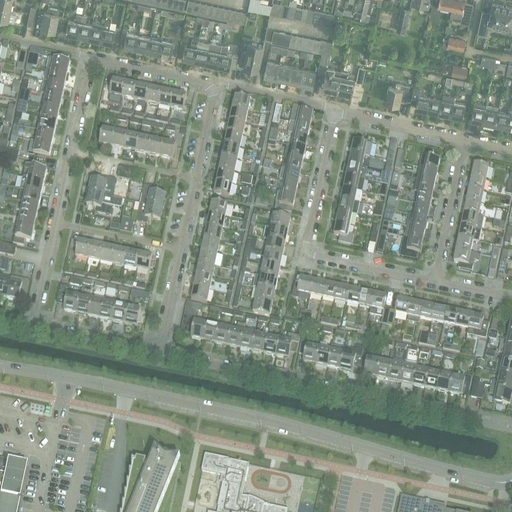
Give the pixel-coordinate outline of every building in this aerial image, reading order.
[(0,0),(0,7),(12,9),(13,0),(0,0)] [(183,0),(161,0),(160,7),(184,12),(186,1),(183,0)] [(269,13),(270,13),(271,7),(270,7),(269,7),(270,5),(268,5),(260,3),(261,0),(260,0),(250,0),(250,3),(252,4),(251,9),(269,12),(269,13)] [(364,0),(364,7),(362,14),(361,19),(361,21),(369,23),(370,16),(367,15),(370,0),(364,0)] [(452,11),(454,0),(439,0),(438,7),(432,6),(429,20),(436,22),(436,21),(438,21),(440,11),(439,11),(440,9),(452,11)] [(454,0),(452,11),(451,15),(462,17),(461,23),(469,24),(473,6),(465,4),(465,0),(454,0)] [(186,13),(192,14),(194,2),(188,1),(186,13)] [(194,2),(192,14),(198,15),(200,4),(194,2)] [(271,7),(270,13),(271,14),(271,15),(277,16),(279,4),(278,4),(273,3),(272,7),(271,7)] [(200,4),(198,15),(204,17),(206,5),(200,4)] [(279,4),(277,16),(283,18),(285,5),(279,4)] [(483,12),(478,34),(487,35),(489,25),(495,27),(495,29),(501,30),(502,28),(511,29),(511,8),(493,4),(491,13),(483,12)] [(206,5),(204,17),(209,18),(212,6),(206,5)] [(285,5),(283,18),(288,19),(291,7),(285,5)] [(212,6),(209,18),(216,19),(218,7),(212,6)] [(11,15),(12,9),(0,7),(0,20),(9,23),(9,22),(15,24),(17,16),(11,15)] [(218,7),(216,19),(222,20),(224,9),(218,7)] [(291,7),(288,19),(294,20),(297,8),(291,7)] [(59,15),(59,13),(60,10),(48,8),(47,13),(44,12),(41,30),(55,33),(59,15)] [(297,8),(294,20),(300,21),(303,9),(297,8)] [(405,34),(410,10),(401,8),(396,32),(405,34)] [(224,9),(222,20),(227,22),(230,10),(224,9)] [(303,9),(300,21),(306,22),(309,10),(303,9)] [(230,10),(227,22),(233,23),(236,11),(230,10)] [(309,10),(306,22),(312,24),(315,12),(309,10)] [(241,12),(239,24),(245,25),(248,14),(241,12)] [(315,12),(312,24),(318,25),(320,13),(315,12)] [(27,27),(33,28),(36,14),(30,13),(27,27)] [(320,13),(318,25),(324,26),(327,14),(320,13)] [(327,14),(324,26),(330,27),(332,15),(327,14)] [(65,35),(77,37),(81,16),(76,15),(75,22),(68,20),(65,35)] [(332,15),(330,27),(336,28),(338,16),(334,15),(332,15)] [(81,16),(77,37),(89,40),(92,25),(86,24),(87,17),(81,16)] [(0,20),(0,29),(7,31),(8,23),(0,20)] [(92,25),(89,40),(101,42),(104,25),(100,24),(100,22),(94,21),(93,26),(92,25)] [(104,25),(101,42),(113,45),(114,42),(118,43),(121,28),(116,27),(115,30),(109,29),(110,26),(111,26),(111,22),(105,21),(105,25),(104,25)] [(123,28),(120,43),(124,44),(124,47),(136,50),(139,35),(127,33),(128,29),(123,28)] [(274,31),(271,44),(277,45),(280,33),(274,31)] [(280,33),(277,45),(283,46),(285,34),(280,33)] [(285,34),(283,46),(289,47),(291,35),(285,34)] [(139,35),(136,50),(148,52),(151,38),(139,35)] [(291,35),(289,47),(294,49),(297,36),(291,35)] [(151,38),(148,52),(160,55),(163,40),(162,40),(163,37),(157,36),(156,39),(151,38)] [(297,36),(294,49),(301,50),(303,38),(297,36)] [(466,41),(449,38),(449,41),(444,40),(443,47),(464,51),(466,41)] [(309,39),(307,51),(312,52),(315,40),(309,39)] [(163,40),(160,55),(171,57),(173,49),(177,50),(179,44),(163,40)] [(194,62),(197,48),(198,41),(192,40),(190,46),(181,44),(178,57),(182,58),(182,59),(194,62)] [(315,40),(312,52),(318,54),(321,41),(315,40)] [(321,41),(318,54),(322,54),(324,55),(327,43),(321,41)] [(209,50),(206,64),(218,67),(222,46),(210,43),(209,50)] [(239,66),(258,71),(263,46),(249,43),(247,53),(242,52),(239,66)] [(327,43),(324,55),(330,56),(332,44),(327,43)] [(222,46),(218,67),(235,71),(238,56),(227,54),(228,47),(222,46)] [(271,52),(282,54),(283,48),(272,46),(271,52)] [(197,48),(194,62),(206,64),(209,50),(197,48)] [(30,50),(29,55),(36,56),(39,57),(42,58),(44,51),(38,50),(32,49),(30,50)] [(20,53),(18,65),(24,66),(26,54),(20,53)] [(323,90),(337,93),(342,72),(328,69),(331,56),(330,56),(324,55),(322,54),(318,75),(324,76),(324,75),(326,75),(323,90)] [(27,67),(34,68),(37,69),(39,57),(36,56),(29,55),(27,67)] [(494,69),(496,62),(496,60),(482,57),(481,66),(489,67),(494,69)] [(49,59),(46,71),(67,75),(70,63),(54,60),(49,59)] [(380,60),(378,66),(386,68),(387,62),(380,60)] [(267,62),(264,77),(276,80),(279,65),(267,62)] [(505,75),(507,65),(496,62),(494,69),(494,73),(505,75)] [(279,65),(276,80),(288,82),(291,67),(279,65)] [(452,76),(466,79),(468,69),(454,66),(452,76)] [(291,67),(288,82),(300,85),(303,70),(291,67)] [(362,84),(366,69),(363,68),(363,67),(360,67),(359,68),(356,83),(362,84)] [(303,70),(300,85),(313,87),(316,73),(303,70)] [(46,71),(44,82),(65,87),(67,75),(46,71)] [(342,72),(337,93),(351,96),(355,76),(350,75),(350,74),(342,72)] [(474,83),(458,80),(457,85),(466,87),(465,93),(471,94),(474,83)] [(110,97),(122,100),(125,84),(113,81),(110,97)] [(41,95),(46,96),(62,99),(65,87),(44,82),(41,95)] [(125,84),(122,100),(134,102),(138,87),(125,84)] [(395,88),(389,87),(385,103),(400,106),(401,101),(407,102),(410,87),(396,84),(395,88)] [(138,87),(134,102),(146,105),(147,104),(150,89),(138,87)] [(147,104),(146,105),(159,107),(159,106),(162,92),(150,89),(147,104)] [(416,109),(428,112),(431,97),(419,95),(420,91),(414,90),(411,103),(417,104),(416,109)] [(159,106),(159,107),(171,110),(174,94),(162,92),(159,106)] [(174,94),(171,110),(183,113),(187,97),(174,94)] [(442,100),(439,114),(451,116),(454,102),(455,97),(443,95),(442,100)] [(46,96),(44,107),(60,111),(62,99),(46,96)] [(431,97),(428,112),(439,114),(442,100),(431,97)] [(235,98),(232,111),(248,114),(250,102),(235,98)] [(454,102),(451,116),(463,119),(466,105),(454,102)] [(471,121),(483,123),(487,105),(475,103),(471,121)] [(487,105),(483,123),(495,126),(498,112),(499,108),(487,105)] [(44,107),(41,119),(57,122),(60,111),(44,107)] [(277,107),(274,119),(280,120),(282,108),(277,107)] [(292,117),(291,122),(311,127),(313,115),(308,114),(300,112),(301,109),(294,108),(292,117)] [(5,124),(11,125),(12,125),(14,113),(8,111),(5,124)] [(232,111),(230,123),(245,126),(248,114),(232,111)] [(498,112),(495,126),(507,128),(510,114),(498,112)] [(41,119),(39,131),(55,135),(57,122),(41,119)] [(296,130),(295,135),(308,138),(311,127),(291,122),(289,128),(296,130)] [(230,123),(227,135),(243,138),(245,126),(230,123)] [(100,146),(112,148),(115,133),(103,130),(100,146)] [(39,131),(36,143),(52,146),(55,135),(39,131)] [(115,133),(112,148),(124,151),(128,136),(115,133)] [(271,134),(269,142),(276,144),(278,136),(271,134)] [(0,140),(0,154),(6,156),(8,150),(7,150),(8,142),(9,137),(3,135),(2,141),(0,140)] [(227,135),(224,147),(240,150),(243,138),(227,135)] [(295,135),(292,147),(306,150),(308,138),(295,135)] [(128,136),(124,151),(136,154),(140,138),(128,136)] [(140,138),(136,154),(149,156),(152,141),(140,138)] [(152,141),(149,156),(161,159),(164,143),(152,141)] [(392,141),(387,162),(393,163),(398,143),(392,141)] [(352,154),(365,157),(370,158),(372,146),(354,142),(352,154)] [(49,159),(52,146),(36,143),(33,155),(49,159)] [(164,143),(161,159),(173,161),(176,146),(164,143)] [(224,147),(222,159),(237,162),(240,150),(224,147)] [(292,147),(290,159),(303,162),(306,150),(292,147)] [(8,150),(6,156),(7,156),(18,158),(19,153),(8,150)] [(399,152),(396,164),(402,165),(405,153),(399,152)] [(352,154),(349,166),(363,169),(365,157),(352,154)] [(6,156),(5,162),(16,165),(18,158),(7,156),(6,156)] [(422,158),(419,169),(438,173),(440,161),(426,158),(426,159),(422,158)] [(222,159),(219,172),(235,175),(237,162),(222,159)] [(290,159),(287,170),(301,173),(303,162),(290,159)] [(349,166),(347,178),(360,180),(365,181),(367,170),(363,169),(349,166)] [(475,166),(472,179),(487,182),(489,169),(475,166)] [(26,167),(23,178),(44,183),(47,171),(26,167)] [(120,169),(118,179),(130,181),(132,172),(120,169)] [(419,169),(417,179),(417,180),(435,184),(438,173),(419,169)] [(280,181),(285,182),(298,185),(301,173),(287,170),(287,171),(282,170),(280,181)] [(219,172),(217,183),(232,187),(235,175),(219,172)] [(393,176),(391,187),(399,189),(400,181),(401,177),(393,176)] [(23,178),(21,190),(42,195),(44,183),(23,178)] [(347,178),(344,189),(358,192),(362,193),(365,181),(360,180),(347,178)] [(92,181),(89,194),(105,197),(106,190),(115,192),(117,181),(104,179),(103,184),(92,181)] [(472,179),(469,190),(484,194),(487,182),(472,179)] [(414,192),(419,193),(433,196),(435,184),(417,180),(414,192)] [(285,182),(282,193),(296,196),(298,185),(285,182)] [(229,199),(232,187),(217,183),(214,196),(229,199)] [(378,197),(386,198),(388,186),(381,185),(378,197)] [(144,187),(140,205),(163,210),(166,197),(154,194),(155,189),(144,187)] [(344,189),(342,201),(360,205),(362,193),(358,192),(344,189)] [(18,203),(23,204),(39,207),(42,195),(21,190),(18,203)] [(469,190),(467,203),(482,206),(484,194),(469,190)] [(278,193),(275,211),(292,215),(296,196),(282,193),(278,193)] [(419,193),(416,205),(430,208),(433,196),(419,193)] [(103,205),(105,197),(89,194),(86,206),(98,209),(97,214),(111,217),(113,207),(103,205)] [(255,206),(267,209),(268,203),(256,200),(255,206)] [(342,201),(339,213),(353,215),(358,217),(360,205),(342,201)] [(467,203),(464,215),(479,218),(482,206),(467,203)] [(23,204),(20,215),(37,219),(39,207),(23,204)] [(212,204),(210,216),(225,219),(228,207),(212,204)] [(161,223),(163,210),(140,205),(137,223),(147,225),(148,220),(161,223)] [(416,205),(414,216),(428,219),(430,208),(416,205)] [(374,217),(381,218),(382,214),(383,209),(376,208),(375,213),(374,217)] [(339,213),(337,224),(350,227),(353,215),(339,213)] [(501,222),(501,223),(506,224),(508,215),(499,213),(497,221),(501,222)] [(20,215),(18,227),(34,230),(37,219),(20,215)] [(407,227),(425,231),(428,219),(414,216),(409,215),(407,227)] [(464,215),(462,227),(476,230),(482,231),(485,219),(479,218),(464,215)] [(210,216),(207,228),(222,231),(225,219),(210,216)] [(274,217),(271,229),(288,232),(291,220),(274,217)] [(120,232),(131,235),(134,223),(122,220),(120,232)] [(348,236),(350,227),(337,224),(334,236),(340,237),(339,244),(352,246),(354,237),(348,236)] [(31,243),(34,230),(18,227),(15,239),(14,239),(13,245),(24,247),(25,241),(31,243)] [(459,239),(474,242),(480,243),(482,231),(476,230),(462,227),(459,239)] [(207,228),(205,240),(220,243),(222,231),(207,228)] [(264,240),(269,241),(286,244),(288,232),(271,229),(266,228),(264,240)] [(382,228),(381,234),(387,235),(394,237),(395,233),(388,232),(388,230),(382,228)] [(412,228),(409,240),(423,243),(425,231),(412,228)] [(370,244),(376,245),(378,233),(373,232),(370,244)] [(377,254),(382,256),(387,235),(381,234),(377,254)] [(404,238),(400,257),(417,260),(418,254),(420,255),(423,243),(409,240),(404,238)] [(459,239),(457,251),(471,254),(474,242),(459,239)] [(205,240),(202,252),(206,253),(217,255),(220,243),(205,240)] [(269,241),(266,253),(283,257),(286,244),(269,241)] [(76,258),(88,261),(91,245),(79,242),(76,258)] [(91,245),(88,261),(100,263),(103,248),(91,245)] [(0,255),(14,258),(16,249),(0,246),(0,255)] [(103,248),(100,263),(112,266),(115,250),(103,248)] [(115,250),(112,266),(124,268),(128,253),(115,250)] [(481,256),(471,254),(457,251),(454,264),(469,267),(469,266),(474,267),(475,263),(479,264),(481,256)] [(202,252),(199,264),(207,266),(215,267),(217,255),(206,253),(202,252)] [(128,253),(124,268),(137,271),(140,255),(128,253)] [(266,253),(264,265),(280,269),(283,257),(266,253)] [(140,255),(137,271),(149,273),(152,258),(140,255)] [(490,271),(496,272),(499,258),(493,256),(490,271)] [(502,258),(499,273),(505,274),(508,260),(502,258)] [(2,265),(1,272),(7,273),(9,262),(3,260),(2,265)] [(199,264),(197,277),(212,280),(215,267),(207,266),(199,264)] [(264,265),(261,277),(278,281),(280,269),(264,265)] [(0,298),(8,300),(11,279),(0,276),(0,298)] [(197,277),(194,289),(209,292),(212,280),(197,277)] [(258,290),(275,293),(278,281),(261,277),(258,290)] [(11,279),(8,300),(19,303),(20,297),(26,298),(30,282),(12,278),(11,279)] [(82,288),(83,285),(84,281),(71,278),(70,285),(82,288)] [(299,295),(310,297),(313,282),(301,280),(300,286),(295,285),(292,299),(298,300),(299,295)] [(313,282),(310,297),(322,300),(325,285),(313,282)] [(325,285),(322,300),(334,302),(337,287),(325,285)] [(337,287),(334,302),(346,305),(350,290),(337,287)] [(61,288),(57,305),(65,307),(64,313),(77,315),(80,298),(68,295),(69,290),(61,288)] [(194,289),(191,302),(207,305),(209,292),(194,289)] [(258,290),(256,302),(273,305),(275,293),(258,290)] [(350,290),(346,305),(359,307),(362,293),(350,290)] [(149,301),(150,295),(132,291),(130,298),(143,301),(143,300),(146,300),(149,301)] [(362,293),(359,307),(371,310),(374,295),(362,293)] [(381,325),(387,326),(390,312),(384,310),(387,298),(374,295),(371,310),(369,316),(382,319),(381,325)] [(80,298),(77,315),(89,318),(93,300),(80,298)] [(93,300),(89,318),(101,320),(105,303),(93,300)] [(390,312),(387,326),(393,328),(395,315),(408,318),(411,303),(398,300),(396,313),(390,312)] [(256,302),(253,315),(270,318),(273,305),(256,302)] [(105,303),(101,320),(113,323),(117,305),(105,303)] [(411,303),(408,318),(407,322),(419,325),(420,321),(423,306),(411,303)] [(117,305),(113,323),(125,326),(129,309),(129,308),(129,305),(124,304),(123,307),(117,305)] [(187,304),(186,309),(197,312),(201,313),(203,307),(187,304)] [(423,306),(420,321),(432,323),(435,308),(423,306)] [(129,309),(125,326),(138,328),(141,311),(129,308),(129,309)] [(435,308),(432,323),(444,326),(447,311),(435,308)] [(186,309),(184,315),(196,318),(197,312),(186,309)] [(447,311),(444,326),(456,328),(459,314),(447,311)] [(459,314),(456,328),(469,331),(472,316),(459,314)] [(184,315),(183,321),(195,324),(195,322),(196,318),(184,315)] [(472,316),(469,331),(481,334),(484,319),(472,316)] [(493,319),(491,332),(497,333),(499,321),(493,319)] [(183,321),(182,327),(194,329),(195,324),(183,321)] [(192,335),(191,340),(204,342),(208,325),(195,322),(195,324),(194,329),(192,335)] [(208,325),(204,342),(216,345),(220,328),(208,325)] [(232,330),(228,348),(240,350),(244,333),(245,327),(238,325),(237,331),(232,330)] [(182,327),(181,333),(192,335),(194,329),(182,327)] [(220,328),(216,345),(228,348),(232,330),(220,328)] [(491,332),(489,339),(496,341),(497,334),(496,333),(497,333),(491,332)] [(244,333),(240,350),(252,353),(256,335),(244,333)] [(256,335),(252,353),(265,355),(268,338),(256,335)] [(280,340),(276,358),(289,360),(290,354),(296,355),(300,338),(288,335),(287,342),(280,340)] [(504,355),(504,356),(511,357),(511,336),(509,336),(507,343),(501,342),(499,354),(504,355)] [(268,338),(265,355),(276,358),(280,340),(268,338)] [(302,342),(299,356),(305,357),(303,364),(315,366),(319,349),(308,346),(308,343),(302,342)] [(479,343),(476,357),(482,359),(485,344),(479,343)] [(320,344),(319,349),(315,366),(328,369),(331,351),(327,350),(327,347),(326,345),(320,344)] [(331,351),(328,369),(341,372),(344,354),(345,350),(332,347),(331,351)] [(344,354),(341,372),(352,374),(354,367),(360,369),(364,350),(357,349),(356,356),(344,354)] [(364,350),(360,369),(365,370),(364,376),(377,379),(380,362),(369,359),(370,351),(364,350)] [(511,357),(504,356),(500,375),(511,377),(511,357)] [(380,362),(377,379),(389,382),(392,364),(380,362)] [(404,367),(401,384),(413,387),(417,369),(418,365),(405,362),(404,367)] [(392,364),(389,382),(401,384),(404,367),(392,364)] [(417,369),(413,387),(425,390),(429,372),(417,369)] [(429,372),(425,390),(437,392),(441,375),(429,372)] [(441,375),(437,392),(449,395),(453,377),(441,375)] [(497,389),(511,392),(511,377),(500,375),(498,383),(492,382),(491,388),(497,389)] [(453,377),(449,395),(462,397),(463,390),(469,392),(472,378),(465,377),(465,380),(453,377)] [(475,380),(471,399),(476,400),(479,386),(480,381),(475,380)] [(479,386),(476,400),(482,401),(485,387),(479,386)] [(510,407),(511,395),(511,392),(497,389),(494,404),(510,407)] [(485,404),(483,412),(494,414),(495,406),(485,404)] [(171,511),(181,466),(178,466),(180,460),(170,459),(169,458),(169,457),(168,456),(167,456),(166,456),(165,456),(164,457),(156,450),(149,466),(146,466),(146,462),(137,460),(136,462),(125,511),(171,511)] [(205,456),(202,472),(203,472),(222,476),(225,477),(223,484),(217,511),(287,511),(288,511),(265,507),(265,505),(259,502),(256,501),(251,499),(248,498),(246,498),(244,497),(243,497),(250,465),(249,465),(248,465),(205,456)] [(0,511),(16,511),(25,474),(27,465),(6,460),(0,459),(0,511)] [(401,498),(398,511),(455,511),(445,510),(446,507),(401,498)]
